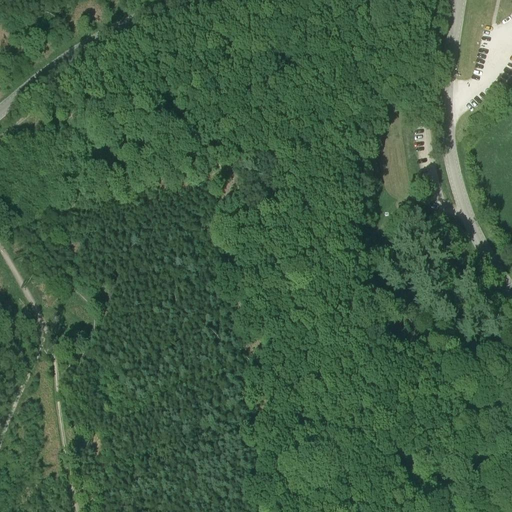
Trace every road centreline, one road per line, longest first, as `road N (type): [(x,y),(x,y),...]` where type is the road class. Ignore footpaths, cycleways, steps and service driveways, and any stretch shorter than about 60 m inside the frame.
road 1 (unknown): [(0,214),(39,243),(93,305),(94,330),(69,402),(91,511)]
road 2 (tertiary): [(456,0),(446,83),(453,172),(483,251),(511,292)]
road 3 (tertiary): [(0,111),(93,41),(185,0)]
road 4 (track): [(0,443),(45,328)]
